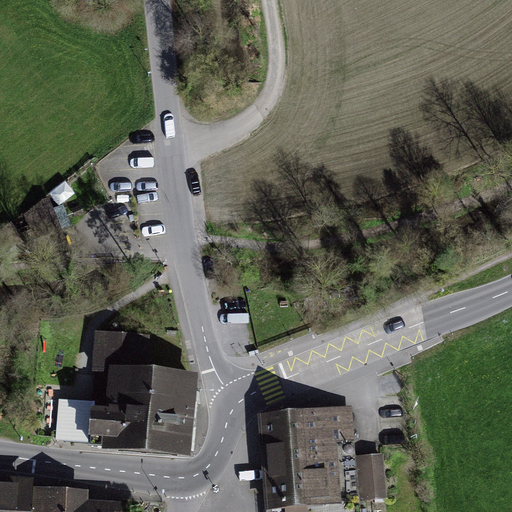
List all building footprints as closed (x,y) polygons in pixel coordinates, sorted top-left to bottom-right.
[(50,212),(29,223),(45,254),(66,243),(50,212)] [(143,338),(99,335),(97,371),(141,374),(143,338)] [(141,374),(97,371),(92,430),(91,448),(187,455),(193,378),(141,374)] [(284,423),(288,511),(405,511),(403,457),(384,458),(382,419),(284,423)] [(116,511),(118,501),(0,489),(0,511),(116,511)]
